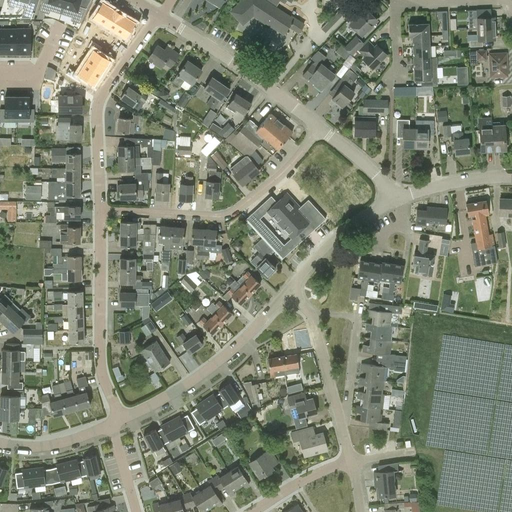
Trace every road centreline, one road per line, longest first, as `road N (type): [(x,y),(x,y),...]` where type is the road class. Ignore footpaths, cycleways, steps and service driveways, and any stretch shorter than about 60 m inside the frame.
road 1 (residential): [(100,209),(228,214),(280,175),(319,128)]
road 2 (residential): [(118,417),(153,405),(219,361),(290,289)]
road 3 (residential): [(100,209),(97,106),(160,15)]
road 4 (residential): [(118,417),(100,361),(100,209)]
road 5 (tertiary): [(319,128),(160,15)]
road 6 (residential): [(339,417),(311,316),(290,289)]
road 7 (residential): [(290,289),(338,234),(392,199)]
road 8 (unclassified): [(339,417),(346,415),(358,302)]
